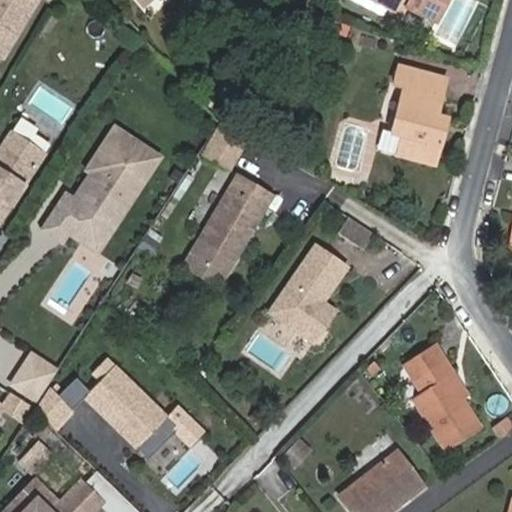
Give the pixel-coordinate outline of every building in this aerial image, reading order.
[(38,0),(0,0),(0,59),(1,60),(38,0)] [(379,0),(354,0),(382,14),(384,10),(387,4),(379,0)] [(379,0),(387,4),(384,10),(400,19),(405,10),(433,24),(445,0),(379,0)] [(453,0),(444,29),(463,35),(474,0),(453,0)] [(399,92),(388,137),(399,141),(393,160),(433,171),(445,123),(434,121),(443,85),(396,72),(392,90),(399,92)] [(201,155),(222,170),(245,135),(224,121),(201,155)] [(162,156),(111,123),(80,171),(85,175),(71,195),(61,189),(34,230),(59,246),(65,236),(97,256),(162,156)] [(12,134),(0,152),(0,228),(45,155),(12,134)] [(399,141),(388,137),(379,135),(373,155),(393,160),(399,141)] [(238,177),(199,244),(234,265),(273,198),(238,177)] [(368,249),(378,231),(350,216),(340,234),(368,249)] [(330,296),(348,270),(317,248),(271,314),(315,345),(336,315),(324,305),(320,303),(326,293),(330,296)] [(326,293),(320,303),(324,305),(330,296),(326,293)] [(478,428),(458,397),(444,377),(450,373),(441,361),(431,346),(406,362),(416,376),(408,381),(417,393),(410,399),(444,451),(478,428)] [(400,367),(408,381),(416,376),(406,362),(400,367)] [(111,369),(81,400),(133,451),(163,420),(111,369)] [(444,377),(458,397),(464,393),(450,373),(444,377)] [(48,392),(33,414),(53,432),(70,414),(48,392)] [(6,414),(23,421),(30,406),(13,399),(6,414)] [(200,435),(172,410),(164,419),(173,427),(172,434),(187,448),(200,435)] [(304,463),(314,446),(299,438),(289,455),(304,463)] [(35,475),(57,454),(42,439),(20,460),(35,475)] [(393,451),(336,494),(349,511),(385,511),(420,487),(393,451)] [(140,511),(103,467),(88,480),(115,511),(140,511)] [(58,507),(34,483),(5,511),(93,511),(100,505),(80,484),(58,507)]
